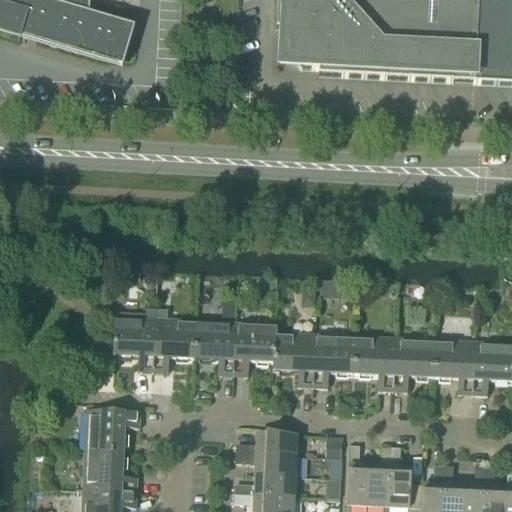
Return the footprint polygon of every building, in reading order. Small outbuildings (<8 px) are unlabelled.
[(134,31),(89,18),(90,0),(31,0),(31,1),(28,0),(7,0),(0,26),(0,36),(122,72),(134,31)] [(511,0),(277,0),(274,77),(511,89),(511,0)] [(396,297),(392,294),(387,296),(387,301),(391,304),(396,302),(396,297)] [(314,310),(314,297),(301,297),(301,305),(306,310),(314,310)] [(110,308),(103,307),(100,307),(99,324),(102,324),(109,325),(110,308)] [(469,331),(469,320),(451,320),(450,330),(469,331)] [(138,362),(137,377),(152,378),(155,323),(114,321),(112,361),(138,362)] [(194,325),(155,323),(152,378),(167,378),(167,364),(193,365),(194,325)] [(234,327),(194,325),(193,365),(218,366),(217,381),(232,382),(234,327)] [(274,337),(274,329),(234,327),(232,382),(246,382),(247,367),(272,369),(273,369),(273,337),(274,337)] [(273,337),(273,369),(272,369),(271,377),(298,378),(297,393),(311,393),(314,338),(274,337),(273,337)] [(327,379),(352,380),(354,340),(314,338),(311,393),(326,394),(327,379)] [(377,396),(391,397),(394,342),(354,340),(352,380),(377,382),(377,396)] [(406,398),(407,383),(432,384),(434,344),(394,342),(391,397),(406,398)] [(456,400),(471,401),(474,346),(434,344),(432,384),(457,385),(456,400)] [(486,402),(487,387),(511,387),(511,347),(474,346),(471,401),(486,402)] [(85,415),(83,456),(123,458),(124,432),(139,433),(140,418),(85,415)] [(235,459),(295,461),(296,440),(256,438),(255,450),(235,449),(235,459)] [(298,476),(325,477),(326,446),(299,445),(298,476)] [(345,511),(366,511),(368,471),(357,471),(358,451),(347,450),(345,511)] [(379,472),(368,471),(366,511),(368,511),(386,511),(389,452),(380,452),(379,472)] [(398,472),(399,453),(389,452),(386,511),(418,511),(420,490),(409,489),(410,473),(398,472)] [(341,454),(326,454),(326,462),(340,463),(341,454)] [(122,483),(123,458),(83,456),(81,496),(136,498),(137,484),(122,483)] [(294,482),(295,461),(235,459),(235,468),(254,469),(254,480),(294,482)] [(420,490),(418,511),(440,511),(443,471),(433,470),(432,490),(420,489),(420,490)] [(440,511),(460,511),(462,491),(451,491),(452,471),(443,471),(440,511)] [(473,492),(462,491),(460,511),(481,511),(483,473),(474,472),(473,492)] [(339,484),(340,474),(329,473),(328,483),(339,484)] [(493,473),(483,473),(481,511),(501,511),(503,494),(492,493),(493,473)] [(293,502),(294,482),(254,480),(253,491),(234,490),(233,499),(293,502)] [(511,511),(511,493),(503,494),(501,511),(511,511)] [(81,496),(80,511),(135,511),(136,498),(81,496)] [(252,510),(252,511),(292,511),(293,502),(233,499),(233,509),(252,510)]
